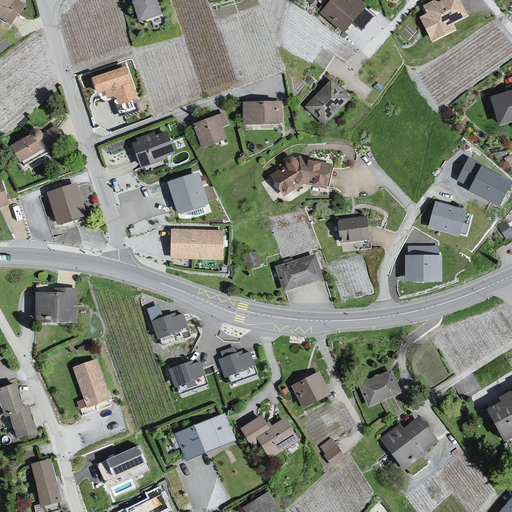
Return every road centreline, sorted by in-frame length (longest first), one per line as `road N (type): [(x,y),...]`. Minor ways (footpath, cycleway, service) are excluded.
road 1 (tertiary): [(511,275),(417,310),(304,320),(238,312),(118,269)]
road 2 (residential): [(0,318),(44,407),(78,511)]
road 3 (residential): [(89,143),(281,75)]
road 4 (residential): [(43,0),(89,143)]
road 5 (residential): [(89,143),(118,269)]
